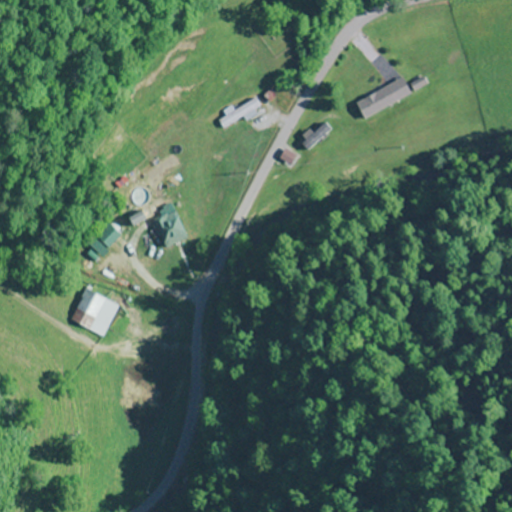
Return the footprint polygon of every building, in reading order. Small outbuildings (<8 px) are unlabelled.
[(352,101),(361,119),(409,97),(401,78),(352,101)] [(259,109),(253,99),(215,120),(221,131),(259,109)] [(299,144),(307,152),(329,129),(321,122),(299,144)] [(142,221),(137,211),(126,218),(131,227),(142,221)] [(163,249),(185,239),(173,211),(150,221),(163,249)] [(96,239),(106,249),(120,235),(109,225),(96,239)] [(74,309),(91,319),(103,301),(86,291),(74,309)]
